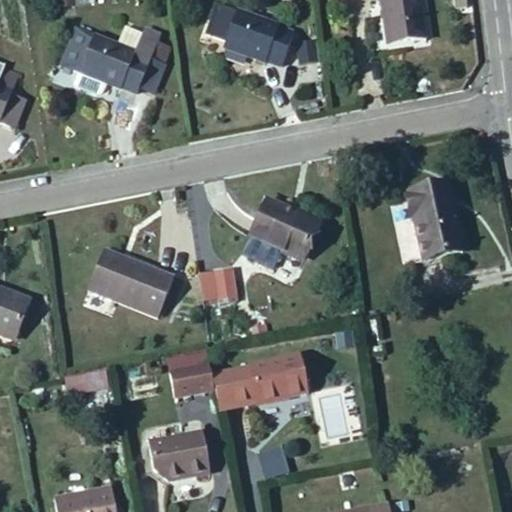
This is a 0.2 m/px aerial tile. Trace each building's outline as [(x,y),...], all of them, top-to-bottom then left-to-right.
[(386,20),(390,46),(426,41),(419,0),(381,0),(382,2),(381,2),(384,20),(386,20)] [(277,27),(235,12),(222,46),(248,55),(247,57),(264,64),(265,62),(280,67),(291,37),(275,32),(277,27)] [(116,46),(135,54),(142,35),(124,27),(116,46)] [(275,32),(291,37),(293,33),(277,27),(275,32)] [(150,61),(160,36),(144,30),(142,35),(135,54),(116,46),(75,30),(61,65),(79,73),(73,86),(96,95),(102,94),(106,84),(121,90),(121,89),(137,94),(139,89),(150,61)] [(164,67),(150,61),(139,89),(153,94),(164,67)] [(22,101),(10,96),(19,76),(4,69),(0,78),(0,123),(16,130),(25,107),(22,101)] [(452,206),(447,185),(442,186),(447,208),(452,206)] [(458,234),(452,206),(447,208),(442,186),(409,193),(409,197),(414,217),(417,232),(401,236),(408,266),(463,252),(458,234)] [(410,218),(414,217),(409,197),(405,198),(410,218)] [(299,261),(317,225),(297,216),(266,202),(248,238),(299,261)] [(297,216),(317,225),(319,221),(299,212),(297,216)] [(458,234),(463,252),(467,251),(463,233),(458,234)] [(157,319),(173,279),(104,251),(88,291),(157,319)] [(236,298),(232,272),(214,274),(218,300),(236,298)] [(0,335),(14,341),(28,304),(0,294),(0,335)] [(307,395),(299,357),(249,367),(250,369),(219,376),(227,410),(257,403),(258,405),(307,395)] [(215,393),(209,365),(170,374),(175,402),(215,393)] [(220,411),(227,410),(219,376),(212,377),(220,411)] [(209,473),(202,434),(148,444),(153,472),(167,481),(209,473)] [(114,511),(111,489),(54,500),(56,511),(114,511)]
